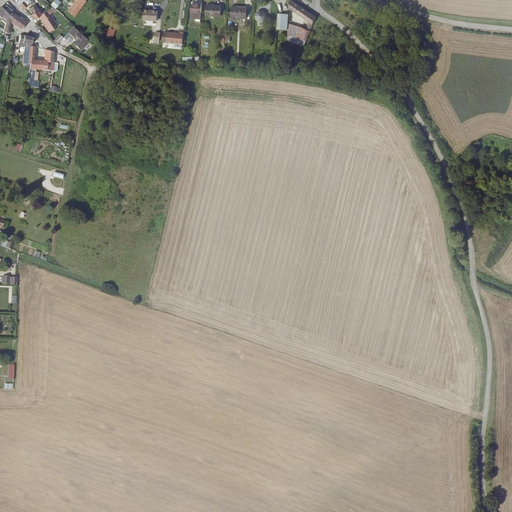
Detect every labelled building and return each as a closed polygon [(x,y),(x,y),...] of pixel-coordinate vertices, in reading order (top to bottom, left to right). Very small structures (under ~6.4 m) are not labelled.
[(22,0),(19,0),(16,3),(23,10),(27,6),(26,5),(28,4),(24,1),(22,0)] [(59,4),(54,0),(49,6),(51,7),(54,10),(59,4)] [(77,12),(86,0),(75,0),(66,13),(72,18),(75,14),(77,15),(79,13),(77,12)] [(302,9),(289,0),(289,9),(312,25),(315,18),(302,9)] [(201,13),(202,5),(191,4),(190,12),(201,13)] [(220,16),(221,6),(207,5),(206,15),(220,16)] [(12,12),(6,6),(2,10),(9,16),(12,13),(12,12)] [(39,14),(37,11),(35,6),(29,9),(32,14),(30,15),(33,20),(38,17),(42,14),(42,13),(39,14)] [(57,28),(50,16),(56,12),(54,10),(51,7),(42,14),(38,17),(41,21),(48,33),(57,28)] [(246,19),(247,8),(231,7),(230,17),(246,19)] [(0,8),(0,18),(1,17),(6,20),(9,16),(2,10),(0,8)] [(157,21),(157,9),(144,10),(144,21),(157,21)] [(266,21),(266,11),(255,11),(255,22),(266,21)] [(390,20),(393,15),(387,11),(384,16),(390,20)] [(5,23),(1,30),(7,34),(8,32),(11,23),(17,17),(12,13),(9,16),(6,20),(5,22),(5,23)] [(288,16),(278,15),(277,30),(287,31),(288,27),(288,26),(288,16)] [(17,17),(11,23),(21,30),(26,23),(17,17)] [(287,35),(305,41),(310,31),(300,28),(288,27),(287,31),(287,35)] [(80,52),(88,43),(81,36),(80,37),(73,30),(67,35),(73,40),(74,38),(77,41),(73,45),(80,52)] [(183,46),(184,34),(180,33),(180,35),(164,33),(163,43),(183,46)] [(33,38),(19,35),(18,45),(19,45),(22,46),(23,43),(32,44),(33,38)] [(305,41),(287,35),(287,41),(303,46),(305,41)] [(53,63),(54,53),(45,50),(43,62),(53,63)] [(43,62),(34,61),(34,71),(35,71),(40,71),(40,66),(42,66),(43,62)] [(53,63),(43,62),(42,66),(40,66),(40,71),(53,71),(53,63)] [(1,246),(8,248),(10,242),(3,240),(1,246)] [(16,277),(9,277),(8,285),(16,285),(16,277)]
